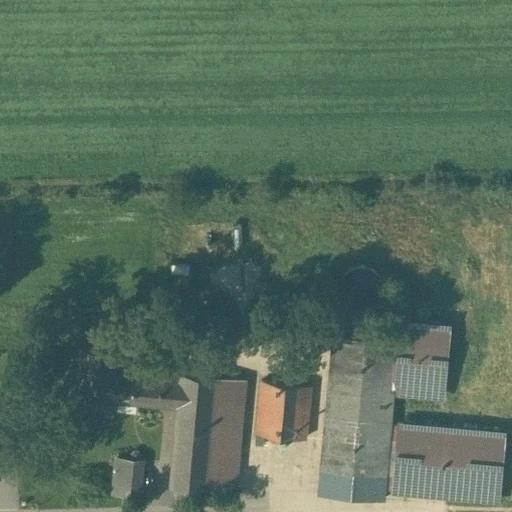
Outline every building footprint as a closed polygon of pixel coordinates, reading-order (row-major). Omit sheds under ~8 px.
[(382,299),(384,290),(382,281),(377,274),(369,269),(360,268),(351,270),(344,275),(339,282),(338,291),(340,300),(345,307),(352,312),(361,314),(370,312),(377,306),(382,299)] [(397,320),(395,339),(390,396),(445,401),(452,325),(397,320)] [(395,339),(331,333),(316,492),(380,498),(390,396),(395,339)] [(117,350),(81,347),(76,397),(112,400),(112,397),(115,372),(117,350)] [(214,376),(141,369),(140,375),(115,372),(112,397),(177,403),(169,485),(204,488),(214,376)] [(308,386),(260,381),(255,432),(302,437),(308,386)] [(502,433),(399,425),(394,494),(496,502),(502,433)] [(139,459),(115,457),(112,489),(136,491),(139,459)]
